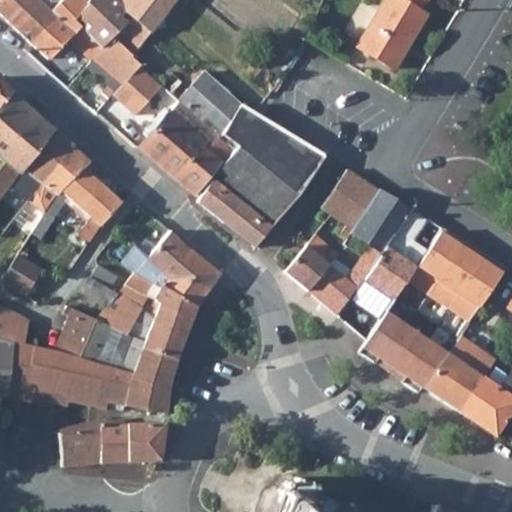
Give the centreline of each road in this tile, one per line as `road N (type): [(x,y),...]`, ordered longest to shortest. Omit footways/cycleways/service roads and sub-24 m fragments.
road 1 (tertiary): [(0,60),(251,274),(271,300),(296,387)]
road 2 (tertiary): [(296,387),(324,425),(511,509)]
road 3 (residential): [(493,0),(391,177)]
road 4 (residential): [(296,387),(206,425),(175,499)]
road 5 (residential): [(511,252),(391,177)]
road 6 (residential): [(44,511),(75,481),(154,495)]
